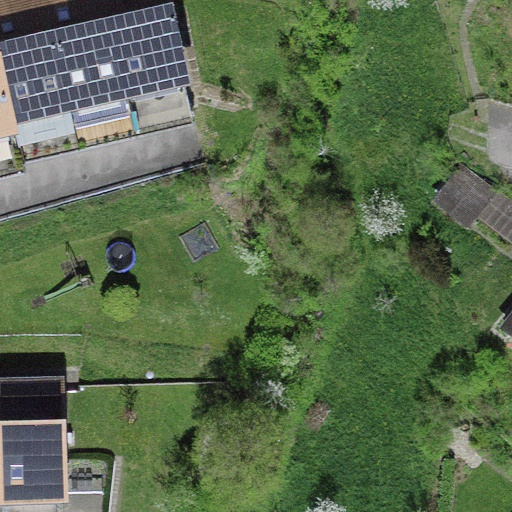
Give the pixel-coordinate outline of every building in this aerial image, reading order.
[(51,0),(44,2),(69,107),(126,93),(104,0),(51,0)] [(104,0),(126,93),(184,80),(165,0),(104,0)] [(0,69),(12,120),(69,107),(44,2),(0,12),(0,69)] [(0,133),(15,130),(12,120),(0,69),(0,133)] [(0,393),(0,431),(2,502),(62,500),(59,392),(0,393)]
